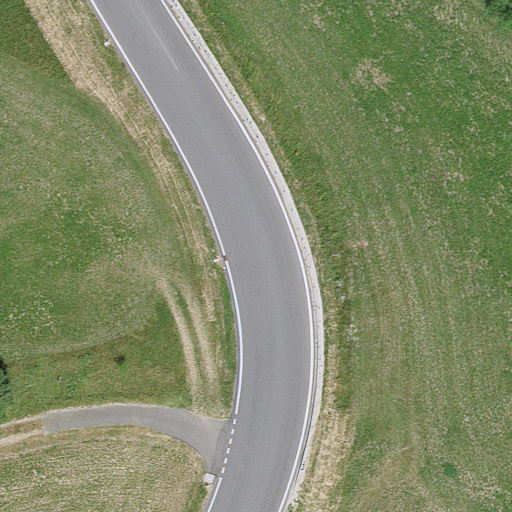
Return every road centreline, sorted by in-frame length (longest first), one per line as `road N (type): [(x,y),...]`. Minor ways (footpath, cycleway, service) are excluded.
road 1 (tertiary): [(120,0),(234,185),(254,238),(273,348),(263,460),(247,511)]
road 2 (track): [(263,460),(191,424),(119,410),(0,432)]
